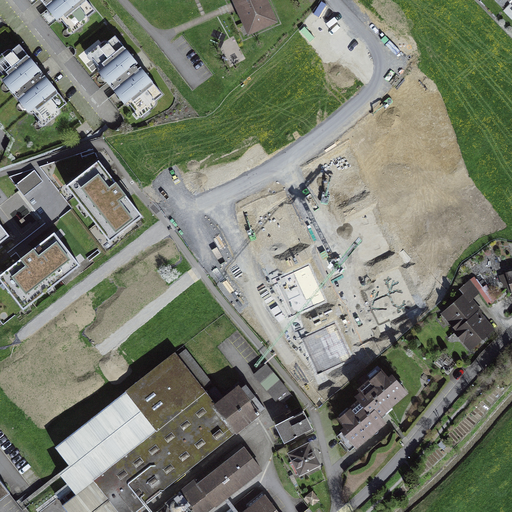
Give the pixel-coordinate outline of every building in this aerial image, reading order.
[(38,0),(57,23),(59,24),(62,23),(67,29),(66,32),(67,34),(70,35),(72,35),(87,23),(88,21),(88,19),(96,12),(85,0),(38,0)] [(267,0),(231,0),(248,38),(278,24),(267,0)] [(103,42),(88,55),(87,57),(88,60),(90,61),(93,61),(98,67),(97,70),(98,74),(124,106),(126,108),(129,106),(135,113),(133,115),(134,118),(137,119),(139,118),(154,107),(155,104),(155,103),(163,95),(115,37),(107,43),(105,42),(103,42)] [(8,51),(0,57),(0,72),(3,76),(1,79),(3,82),(28,115),(31,116),(34,115),(39,121),(38,124),(39,126),(41,128),(44,127),(59,115),(60,113),(60,111),(68,104),(19,46),(12,52),(10,51),(8,51)] [(98,162),(66,188),(110,244),(143,220),(98,162)] [(15,186),(24,197),(44,182),(35,171),(15,186)] [(0,223),(0,246),(11,238),(0,223)] [(80,267),(55,234),(0,277),(0,282),(22,313),(80,267)] [(482,273),(471,280),(480,294),(488,305),(497,300),(486,285),(489,283),(482,273)] [(455,335),(471,353),(496,330),(482,314),(483,313),(473,300),(480,294),(471,280),(459,290),(464,295),(441,315),(457,333),(455,335)] [(177,357),(175,354),(55,450),(69,468),(58,476),(75,497),(206,394),(204,391),(213,384),(186,350),(177,357)] [(266,365),(253,376),(275,402),(278,400),(282,405),(293,396),(266,365)] [(340,432),(357,451),(387,425),(381,419),(409,395),(392,376),(389,379),(381,370),(357,391),(360,394),(355,398),(357,402),(348,409),(350,411),(338,421),(344,429),(340,432)] [(75,497),(63,507),(66,511),(137,511),(236,435),(213,408),(225,398),(216,386),(206,394),(75,497)] [(238,387),(225,398),(213,408),(236,435),(237,436),(262,416),(259,414),(266,409),(246,386),(241,389),(238,387)] [(303,413),(274,428),(284,446),(314,432),(303,413)] [(309,444),(287,455),(299,478),(321,467),(309,444)] [(216,510),(263,472),(244,448),(220,468),(216,463),(179,491),(181,494),(159,511),(186,511),(191,508),(194,511),(209,511),(215,508),(216,510)] [(0,502),(10,495),(0,481),(0,502)] [(320,501),(313,492),(305,497),(312,507),(320,501)] [(277,511),(265,496),(245,511),(277,511)]
